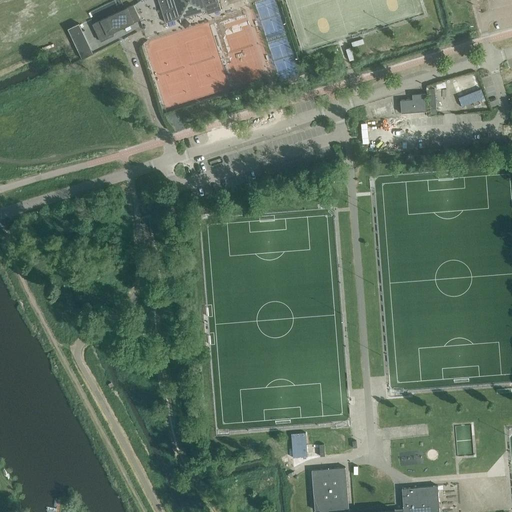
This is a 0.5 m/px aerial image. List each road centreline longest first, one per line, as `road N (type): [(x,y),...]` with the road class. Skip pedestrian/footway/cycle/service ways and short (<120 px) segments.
road 1 (residential): [(0,213),(511,52)]
road 2 (unknown): [(123,154),(104,148),(28,166),(0,161)]
